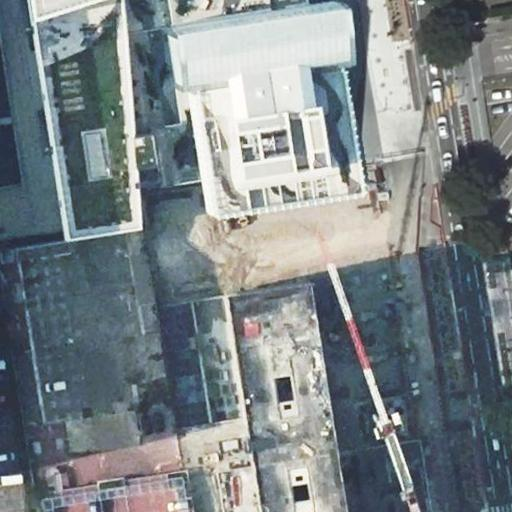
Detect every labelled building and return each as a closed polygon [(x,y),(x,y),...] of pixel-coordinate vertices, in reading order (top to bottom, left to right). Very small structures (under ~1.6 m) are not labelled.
[(220,178),(224,207),(363,185),(341,60),(356,58),(348,0),(47,0),(50,19),(40,21),(73,237),(148,226),(145,170),(163,167),(167,185),(179,183),(220,178)] [(191,237),(192,213),(175,212),(174,250),(210,251),(211,237),(191,237)] [(430,511),(418,437),(334,449),(310,283),(225,296),(250,467),(218,472),(224,511),(430,511)] [(134,286),(98,289),(103,341),(139,338),(134,286)] [(55,456),(90,453),(88,427),(53,430),(55,456)] [(184,470),(34,495),(37,511),(194,511),(188,470),(184,470)]
